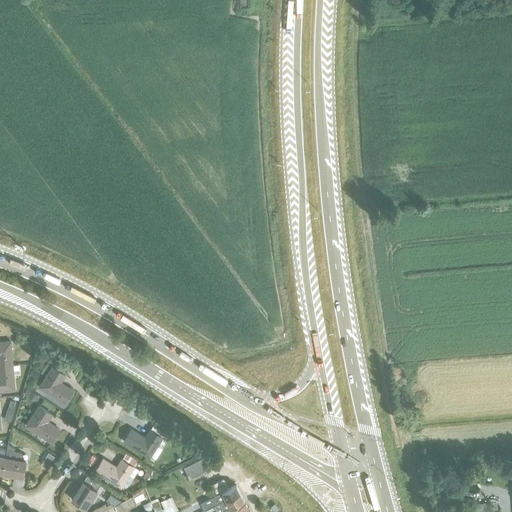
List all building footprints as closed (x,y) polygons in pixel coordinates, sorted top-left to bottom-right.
[(249,12),(248,0),(240,0),(241,12),(249,12)] [(0,387),(14,387),(12,336),(0,336),(0,387)] [(66,368),(49,360),(36,385),(66,401),(73,386),(60,379),(66,368)] [(4,416),(10,419),(18,400),(12,397),(4,416)] [(55,408),(38,399),(25,424),(53,439),(61,424),(50,418),(55,409),(55,408)] [(133,424),(124,437),(148,454),(162,434),(148,425),(144,431),(133,424)] [(106,451),(115,459),(120,453),(112,445),(106,451)] [(27,454),(0,449),(0,471),(24,475),(27,454)] [(41,460),(48,465),(55,455),(47,450),(41,460)] [(101,454),(94,468),(122,483),(134,460),(122,454),(117,463),(101,454)] [(204,456),(183,466),(189,479),(210,468),(204,456)] [(148,476),(155,473),(152,464),(145,467),(148,476)] [(98,485),(81,477),(70,498),(87,507),(98,485)] [(252,511),(236,478),(221,485),(233,511),(252,511)] [(455,485),(453,498),(459,500),(461,486),(455,485)] [(128,490),(110,499),(116,511),(134,501),(128,490)] [(496,500),(473,503),(474,510),(497,507),(496,500)]
